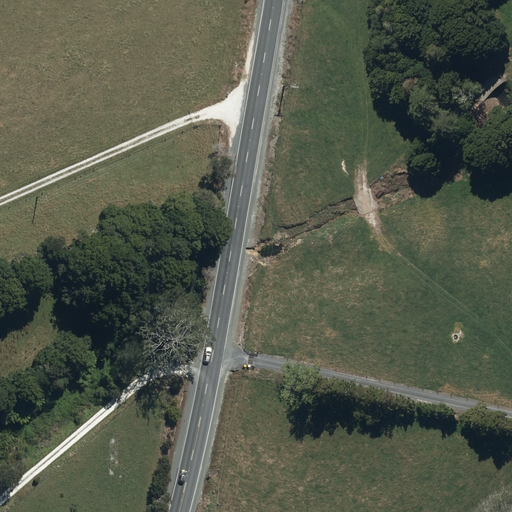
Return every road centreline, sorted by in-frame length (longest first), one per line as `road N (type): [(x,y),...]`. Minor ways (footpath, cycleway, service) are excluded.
road 1 (secondary): [(179,511),(254,114)]
road 2 (unclassified): [(0,202),(222,110),(254,114)]
